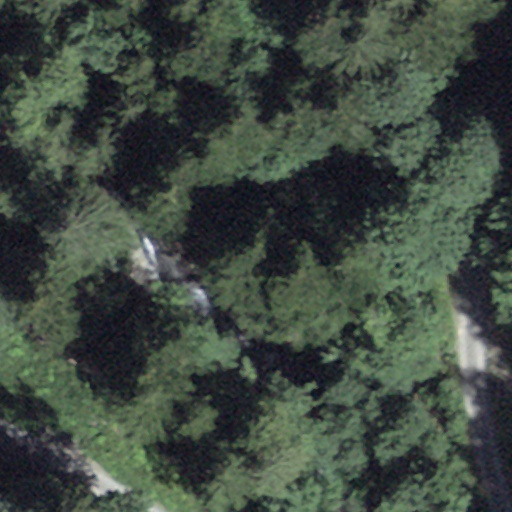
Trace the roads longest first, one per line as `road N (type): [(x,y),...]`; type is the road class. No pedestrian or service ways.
road 1 (track): [(511,169),(477,275),(469,369),(506,511)]
road 2 (track): [(138,511),(0,431)]
